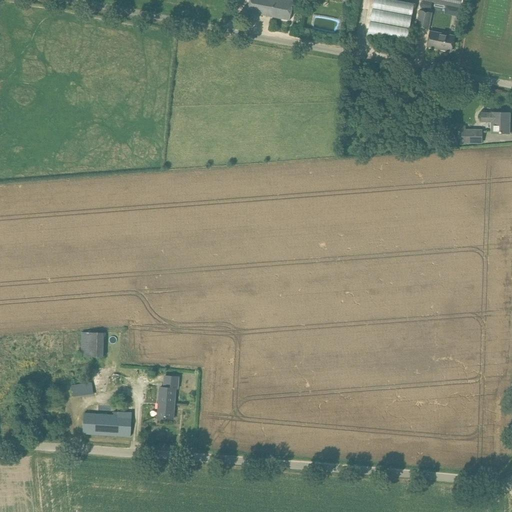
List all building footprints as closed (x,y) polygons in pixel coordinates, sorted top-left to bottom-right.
[(249,0),(248,12),(289,20),(290,20),(290,19),(293,0),(292,0),(249,0)] [(412,16),(415,4),(393,0),(373,0),(372,9),(412,16)] [(463,0),(422,0),(462,8),(463,0)] [(412,16),(372,9),(370,21),(410,29),(412,16)] [(432,13),(419,11),(417,27),(429,29),(432,13)] [(410,29),(370,21),(367,34),(408,41),(410,29)] [(455,36),(430,31),(427,47),(436,49),(436,48),(441,49),(451,52),(455,36)] [(436,108),(441,112),(448,103),(444,99),(436,108)] [(492,114),(482,114),(482,122),(491,123),(491,133),(509,134),(510,113),(492,113),(492,114)] [(482,130),(461,130),(461,142),(481,143),(482,130)] [(104,357),(104,333),(82,334),(81,357),(104,357)] [(179,377),(165,376),(164,388),(160,387),(158,418),(164,419),(166,420),(166,419),(173,419),(176,389),(178,389),(179,377)] [(93,393),(91,382),(73,386),(75,396),(93,393)] [(117,415),(85,414),(83,434),(131,437),(132,413),(118,412),(117,415)]
